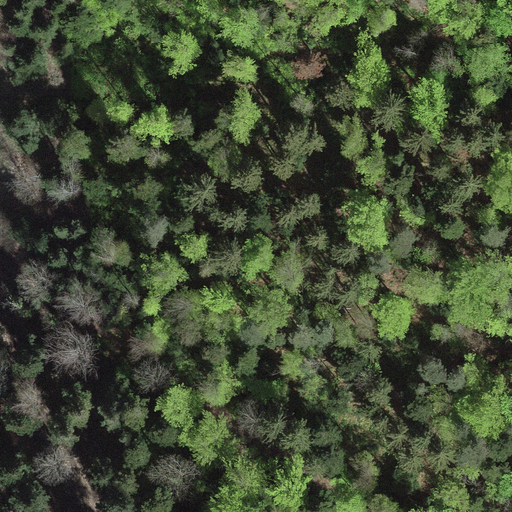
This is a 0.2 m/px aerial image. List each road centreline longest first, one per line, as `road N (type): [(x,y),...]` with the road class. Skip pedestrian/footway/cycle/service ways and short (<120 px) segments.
road 1 (track): [(0,266),(120,339),(353,511)]
road 2 (track): [(457,511),(444,393),(511,249)]
